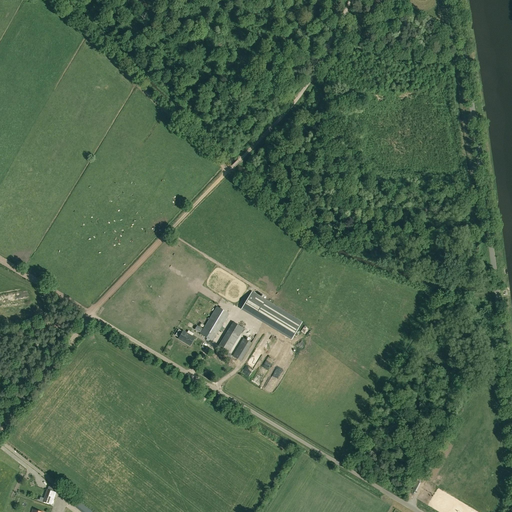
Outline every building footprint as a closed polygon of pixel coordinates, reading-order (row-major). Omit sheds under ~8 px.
[(299,321),(252,292),(241,309),(289,338),(299,321)] [(229,314),(217,307),(200,334),(212,342),(229,314)] [(244,328),(233,321),(229,330),(239,336),(244,328)] [(239,336),(229,330),(219,346),(229,353),(239,336)] [(183,331),(178,339),(190,346),(195,338),(183,331)] [(244,338),(233,356),(241,361),(251,343),(244,338)] [(384,447),(380,443),(375,448),(379,452),(384,447)] [(55,493),(47,490),(43,501),(52,504),(55,493)] [(87,511),(90,509),(77,498),(76,499),(66,490),(62,495),(73,504),(72,504),(82,511),(87,511)]
